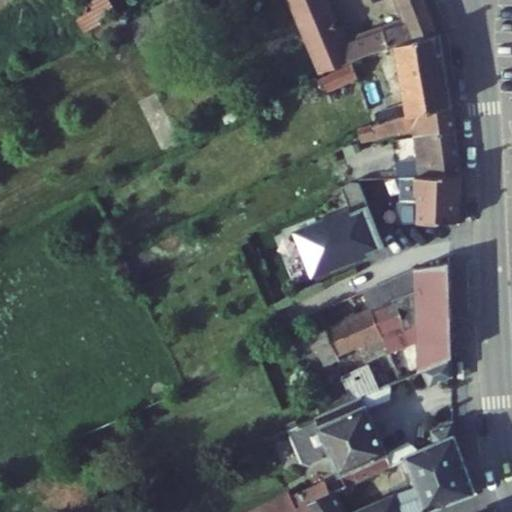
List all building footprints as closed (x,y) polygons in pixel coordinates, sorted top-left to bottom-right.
[(202,0),(174,0),(152,11),(161,27),(205,5),(202,0)] [(437,31),(424,0),(396,0),(404,20),(343,39),(327,0),(292,0),(321,70),(352,59),(395,45),(437,31)] [(448,106),(437,31),(395,45),(403,101),(369,114),(373,125),(448,106)] [(352,59),(316,78),(324,92),(358,75),(352,59)] [(451,129),(448,106),(373,125),(378,137),(411,129),(412,137),(451,129)] [(361,141),(378,137),(373,125),(357,129),(361,141)] [(457,173),(451,129),(412,137),(417,163),(382,166),(383,177),(412,176),(457,173)] [(458,178),(457,173),(412,176),(413,194),(416,194),(416,200),(458,198),(458,178)] [(360,235),(375,228),(355,179),(346,180),(337,184),(353,214),(324,226),(322,222),(297,232),(307,255),(300,258),(308,278),(331,269),(332,271),(353,262),(352,260),(368,254),(360,235)] [(458,198),(416,200),(416,201),(398,202),(399,223),(457,220),(458,198)] [(376,231),(375,228),(360,235),(368,254),(352,260),(353,262),(384,250),(376,231)] [(416,322),(416,369),(421,367),(428,364),(448,355),(447,261),(415,268),(415,288),(416,322)] [(415,288),(415,268),(365,294),(361,295),(367,308),(379,336),(416,322),(415,288)] [(367,308),(361,295),(316,313),(322,326),(335,353),(379,336),(367,308)] [(321,364),(336,357),(335,353),(322,326),(307,332),(321,364)] [(449,375),(448,355),(428,364),(421,367),(429,384),(449,375)] [(340,373),(350,398),(359,394),(375,387),(363,361),(340,373)] [(375,387),(359,394),(365,408),(383,400),(381,385),(375,387)] [(334,467),(341,483),(389,462),(383,448),(365,408),(359,394),(350,398),(310,416),(328,455),(329,457),(334,467)] [(310,416),(283,427),(298,461),(307,465),(328,455),(310,416)] [(430,427),(434,441),(450,434),(449,418),(430,427)] [(434,441),(414,450),(401,456),(413,482),(378,497),(383,511),(415,511),(470,491),(450,434),(434,441)] [(403,440),(383,448),(389,462),(401,456),(414,450),(403,440)] [(297,503),(323,491),(319,481),(279,500),(276,505),(278,511),(297,503)] [(346,511),(348,511),(332,487),(323,491),(297,503),(303,511),(346,511)] [(383,511),(378,497),(348,511),(346,511),(383,511)] [(278,511),(303,511),(297,503),(278,511)]
